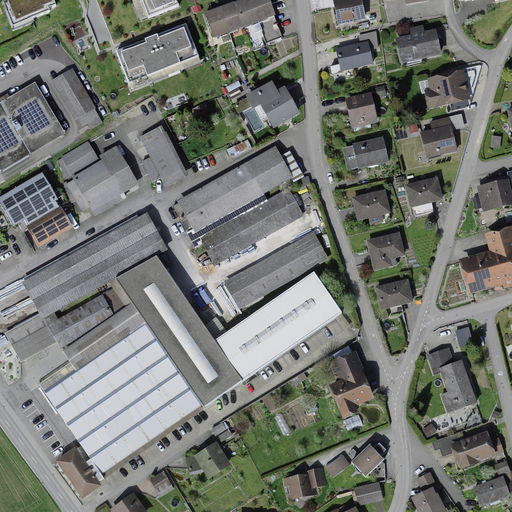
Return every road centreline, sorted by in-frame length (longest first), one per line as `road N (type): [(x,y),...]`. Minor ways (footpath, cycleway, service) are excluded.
road 1 (unclassified): [(0,287),(145,203),(207,182),(316,122)]
road 2 (residential): [(394,401),(341,254),(316,122)]
road 3 (residential): [(424,326),(466,176)]
road 4 (residential): [(316,122),(305,0)]
